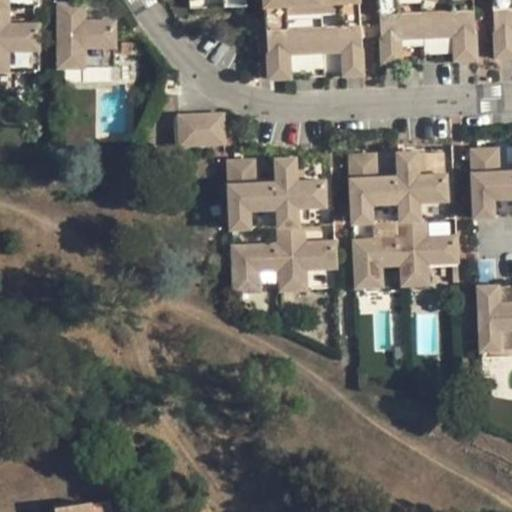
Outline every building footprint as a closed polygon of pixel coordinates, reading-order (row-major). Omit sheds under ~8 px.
[(256,0),(256,31),(279,30),(279,3),(313,3),(313,0),(256,0)] [(332,3),(333,29),(352,28),(351,0),(313,0),(313,3),(332,3)] [(370,0),(370,17),(391,16),(390,0),(370,0)] [(444,0),(445,16),(466,15),(465,0),(444,0)] [(484,0),(485,15),(507,15),(506,0),(484,0)] [(48,15),(47,78),(67,79),(68,59),(105,59),(105,33),(68,32),(68,14),(48,15)] [(485,15),(486,66),(511,65),(511,14),(507,15),(485,15)] [(370,17),(371,67),(466,65),(466,15),(445,16),(391,16),(370,17)] [(256,31),(258,81),(353,78),(352,28),(333,29),(279,30),(256,31)] [(0,61),(30,61),(31,35),(0,33),(0,61)] [(177,125),(178,157),(226,156),(226,123),(177,125)] [(479,160),(480,228),(500,229),(500,212),(511,211),(511,184),(500,185),(499,160),(479,160)] [(403,214),(404,233),(423,232),(423,214),(453,213),(452,188),(424,188),(423,163),(402,163),(402,188),(403,214)] [(354,164),(355,233),(376,233),(376,215),(403,214),(402,188),(376,189),(375,164),(354,164)] [(228,168),(230,236),(250,236),(250,219),(276,218),(276,235),(296,235),(298,235),(298,218),(325,216),(325,191),(297,191),(297,166),(275,167),(275,192),(249,192),(249,168),(228,168)] [(405,278),(405,297),(424,296),(423,278),(462,277),(461,249),(423,250),(423,232),(404,233),(404,250),(405,278)] [(230,253),(231,300),(251,299),(250,281),(277,280),(278,299),(296,298),(296,280),(332,279),(332,252),(296,252),(296,235),(276,235),(276,253),(230,253)] [(357,251),(358,297),(379,297),(378,278),(405,278),(404,250),(357,251)] [(480,286),(481,352),(501,351),(501,332),(511,332),(511,303),(500,303),(500,286),(480,286)] [(92,511),(91,502),(57,506),(57,511),(92,511)]
